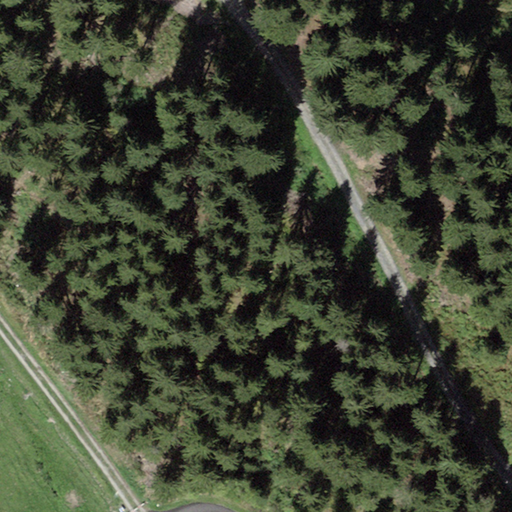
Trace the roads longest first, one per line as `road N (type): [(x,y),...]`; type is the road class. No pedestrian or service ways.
road 1 (track): [(511,469),(233,0)]
road 2 (track): [(140,511),(0,321)]
